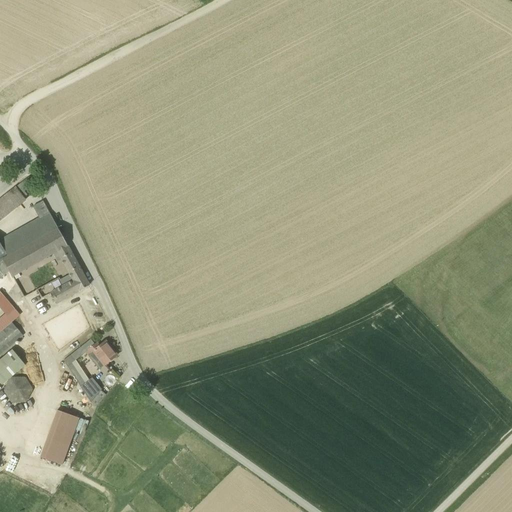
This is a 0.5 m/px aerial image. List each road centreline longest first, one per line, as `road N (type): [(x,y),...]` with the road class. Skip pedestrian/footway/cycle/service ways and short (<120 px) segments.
road 1 (unclassified): [(313,511),(143,384),(36,163)]
road 2 (track): [(224,0),(25,100),(5,124)]
